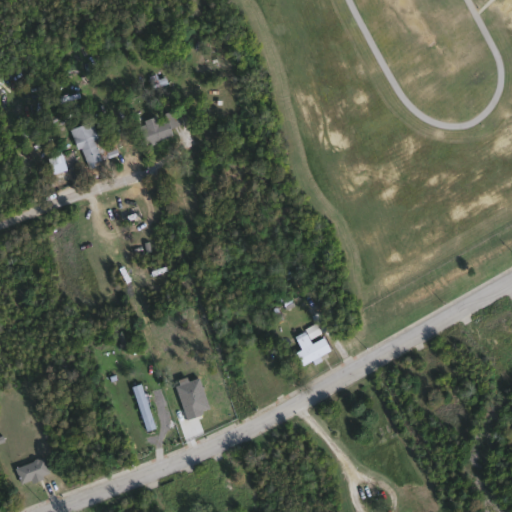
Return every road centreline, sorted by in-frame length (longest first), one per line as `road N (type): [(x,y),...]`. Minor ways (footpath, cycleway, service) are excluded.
road 1 (residential): [(51,511),(268,422),(511,280)]
road 2 (residential): [(0,226),(157,170)]
